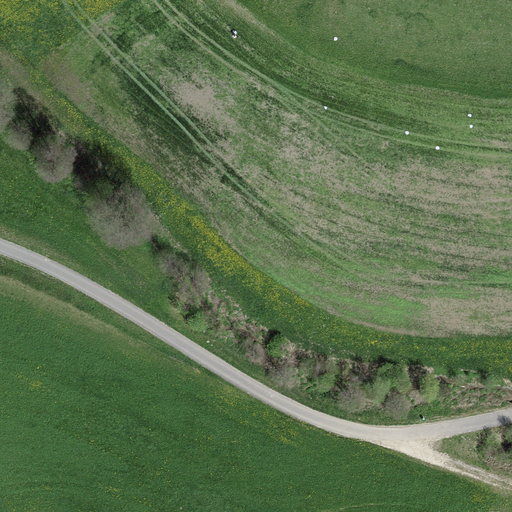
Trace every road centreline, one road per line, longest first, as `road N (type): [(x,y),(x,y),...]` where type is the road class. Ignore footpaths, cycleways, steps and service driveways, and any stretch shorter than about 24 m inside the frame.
road 1 (track): [(368,440),(298,417),(56,272),(0,251)]
road 2 (track): [(493,507),(507,498),(502,481),(368,440)]
road 3 (track): [(511,422),(368,440)]
